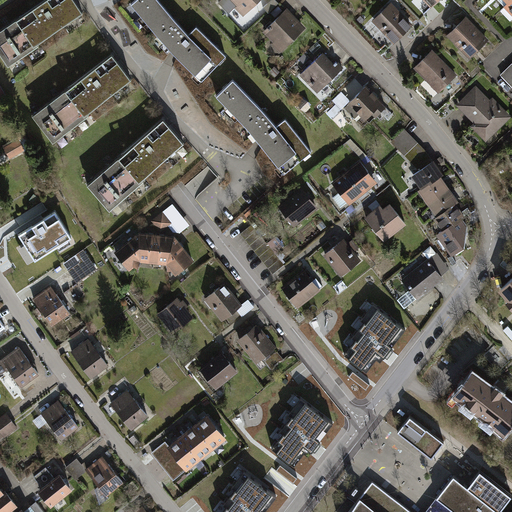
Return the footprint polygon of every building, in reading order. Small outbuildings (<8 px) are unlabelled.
[(73,0),(49,0),(0,32),(0,49),(10,65),(84,16),(73,0)] [(157,0),(135,0),(131,4),(172,53),(195,75),(211,59),(188,35),(157,0)] [(234,0),(246,13),(260,0),(234,0)] [(511,1),(511,0),(495,0),(504,9),(507,7),(511,1)] [(390,4),(373,20),(395,42),(412,26),(390,4)] [(291,7),(269,28),(288,47),(309,26),(291,7)] [(468,19),(450,35),(475,61),(492,45),(468,19)] [(196,27),(188,35),(211,59),(195,75),(202,82),(226,56),(196,27)] [(434,52),(417,68),(442,94),(459,78),(434,52)] [(326,55),(305,72),(321,92),(347,71),(339,62),(335,66),(326,55)] [(37,117),(58,145),(137,88),(116,59),(37,117)] [(511,66),(503,75),(511,83),(511,66)] [(240,73),(217,97),(253,134),(284,174),(316,153),(290,118),(284,123),(276,111),(240,73)] [(389,108),(369,85),(349,102),(359,114),(364,109),(374,120),(389,108)] [(478,87),(459,104),(478,123),(482,119),(498,136),(511,123),(511,113),(500,101),(495,105),(478,87)] [(189,148),(167,122),(91,186),(113,212),(189,148)] [(432,185),(446,175),(415,135),(401,146),(432,185)] [(23,137),(9,146),(16,159),(31,150),(23,137)] [(360,164),(334,184),(343,195),(346,193),(351,201),(375,183),(360,164)] [(428,188),(435,198),(452,186),(453,185),(446,175),(432,185),(428,188)] [(434,199),(441,210),(459,196),(452,186),(435,198),(434,199)] [(305,189),(283,207),(297,224),(319,206),(305,189)] [(441,210),(448,220),(465,208),(467,206),(459,196),(441,210)] [(381,208),(368,218),(380,232),(383,229),(391,239),(407,225),(391,205),(384,212),(381,208)] [(446,221),(453,231),(470,220),(472,218),(465,208),(448,220),(446,221)] [(175,224),(165,212),(154,221),(163,233),(175,224)] [(56,214),(20,236),(35,262),(72,240),(56,214)] [(453,231),(451,233),(464,251),(472,245),(474,225),(470,220),(453,231)] [(251,223),(239,233),(272,274),(285,264),(251,223)] [(17,232),(0,240),(0,248),(13,275),(34,265),(17,232)] [(141,263),(137,236),(118,253),(132,271),(141,263)] [(160,236),(137,236),(141,263),(159,263),(160,236)] [(182,240),(160,236),(159,263),(176,266),(182,240)] [(344,239),(324,254),(344,279),(363,264),(344,239)] [(182,240),(176,266),(186,278),(203,264),(182,240)] [(64,264),(77,282),(96,269),(83,251),(64,264)] [(438,253),(429,260),(442,276),(450,270),(438,253)] [(428,259),(401,280),(410,290),(417,299),(418,300),(444,279),(442,276),(429,260),(428,259)] [(303,272),(283,289),(299,309),(320,292),(303,272)] [(511,282),(502,291),(511,301),(511,282)] [(223,286),(207,298),(223,318),(238,307),(223,286)] [(52,287),(34,299),(53,328),(71,316),(52,287)] [(417,299),(410,290),(406,294),(413,302),(417,299)] [(180,298),(162,313),(179,334),(197,319),(180,298)] [(407,329),(373,303),(360,320),(364,322),(352,338),(354,340),(343,354),(366,372),(377,358),(382,362),(407,329)] [(326,308),(312,321),(320,330),(335,317),(326,308)] [(255,326),(241,337),(260,363),(274,351),(255,326)] [(91,341),(73,354),(92,380),(111,367),(91,341)] [(18,349),(0,362),(20,389),(38,375),(18,349)] [(220,356),(202,370),(217,390),(235,376),(220,356)] [(509,429),(511,424),(511,403),(501,395),(505,390),(499,385),(495,390),(473,373),(453,399),(503,437),(509,429)] [(131,389),(114,402),(134,428),(151,414),(131,389)] [(333,424),(300,397),(287,414),(290,416),(278,432),(281,434),(269,448),(292,466),(303,452),(308,456),(333,424)] [(59,400),(41,413),(60,440),(78,427),(59,400)] [(7,413),(0,418),(0,428),(12,420),(7,413)] [(445,440),(411,414),(399,429),(433,455),(445,440)] [(227,438),(209,415),(196,425),(215,448),(227,438)] [(17,426),(12,420),(0,428),(0,435),(1,438),(17,426)] [(215,448),(196,425),(184,434),(202,457),(215,448)] [(202,457),(184,434),(171,445),(189,468),(202,457)] [(189,468),(171,445),(166,438),(150,450),(175,483),(191,471),(189,468)] [(106,457),(88,471),(109,496),(126,483),(106,457)] [(76,478),(87,472),(79,458),(68,465),(76,478)] [(455,474),(436,498),(454,511),(504,511),(501,510),(511,495),(511,493),(481,470),(469,485),(455,474)] [(265,511),(277,497),(244,471),(231,487),(234,490),(222,505),(224,507),(220,511),(265,511)] [(47,491),(45,493),(54,506),(74,491),(65,479),(58,484),(50,473),(39,481),(47,491)] [(350,511),(409,511),(373,483),(350,511)] [(4,495),(0,498),(0,511),(11,511),(18,507),(7,493),(4,495)] [(425,511),(454,511),(436,498),(434,501),(425,511)]
